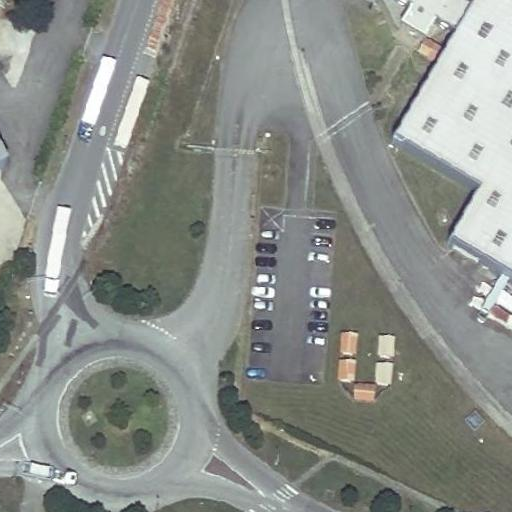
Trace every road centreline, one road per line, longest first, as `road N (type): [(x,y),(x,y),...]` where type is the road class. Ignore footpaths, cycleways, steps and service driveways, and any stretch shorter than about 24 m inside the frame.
road 1 (unclassified): [(82,344),(59,300),(59,256),(141,0)]
road 2 (tertiary): [(195,448),(199,404),(179,364),(144,340),(82,344)]
road 3 (tertiary): [(50,467),(90,497),(140,498),(182,470),(195,448)]
